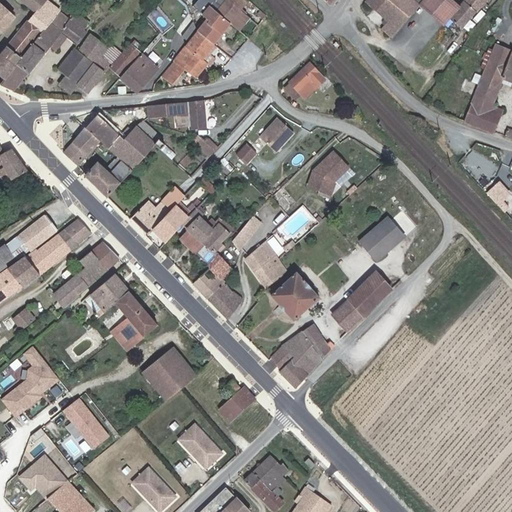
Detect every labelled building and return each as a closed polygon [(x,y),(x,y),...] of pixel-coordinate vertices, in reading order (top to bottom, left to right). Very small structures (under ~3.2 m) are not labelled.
[(48,0),(36,0),(30,8),(37,13),(47,1),(48,0)] [(218,0),(200,0),(194,8),(208,21),(199,33),(217,47),(233,25),(212,7),(218,0)] [(242,12),(228,0),(218,0),(212,7),(233,25),(242,12)] [(228,0),(242,12),(250,3),(246,0),(228,0)] [(419,4),(422,0),(363,0),(384,19),(377,26),(386,34),(417,2),(419,4)] [(448,15),(458,4),(452,0),(422,0),(419,4),(440,24),(448,15)] [(461,0),(458,4),(448,15),(460,24),(475,6),(476,7),(480,2),(479,1),(480,0),(461,0)] [(29,23),(44,34),(61,12),(52,5),(47,1),(37,13),(29,23)] [(0,37),(11,25),(0,15),(0,14),(7,6),(1,2),(0,3),(0,37)] [(0,14),(0,15),(11,25),(19,16),(7,6),(0,14)] [(52,47),(62,34),(71,21),(61,12),(44,34),(36,44),(18,66),(30,74),(31,75),(52,47)] [(251,20),(242,12),(233,25),(242,33),(251,20)] [(71,21),(62,34),(77,45),(81,41),(88,32),(85,30),(90,24),(82,20),(75,17),(71,21)] [(0,57),(0,74),(7,80),(18,66),(36,44),(44,34),(29,23),(0,57)] [(217,47),(199,33),(169,69),(163,76),(174,85),(187,71),(203,82),(214,68),(217,71),(223,63),(214,57),(219,50),(219,49),(217,47)] [(85,44),(102,57),(109,48),(92,35),(85,44)] [(501,70),(503,65),(510,47),(493,40),(461,118),(491,129),(500,106),(489,102),(498,79),(500,74),(496,73),(497,70),(499,69),(501,70)] [(113,66),(102,57),(85,44),(80,51),(76,48),(61,70),(68,76),(61,85),(74,94),(81,85),(89,92),(96,84),(98,86),(113,66)] [(123,78),(143,56),(132,46),(113,69),(123,78)] [(511,47),(510,47),(503,65),(511,68),(511,47)] [(144,55),(143,56),(123,78),(122,79),(139,93),(160,69),(144,55)] [(312,78),(318,85),(326,77),(325,76),(312,62),(296,76),(311,92),(313,90),(306,83),(312,78)] [(511,68),(503,65),(501,70),(499,69),(497,70),(496,73),(500,74),(511,79),(511,68)] [(18,66),(7,80),(3,85),(15,92),(30,74),(18,66)] [(303,87),(292,75),(286,80),(298,92),(303,87)] [(306,83),(313,90),(318,85),(312,78),(306,83)] [(190,113),(191,127),(207,126),(205,99),(198,100),(148,105),(149,117),(190,113)] [(111,147),(135,169),(157,144),(155,142),(136,125),(124,137),(98,114),(88,126),(102,140),(111,147)] [(273,151),(291,132),(276,117),(258,137),(273,151)] [(511,125),(505,123),(502,132),(511,135),(511,125)] [(102,140),(88,126),(65,151),(79,165),(89,155),(102,140)] [(202,134),(195,142),(210,155),(217,147),(202,134)] [(102,140),(89,155),(92,157),(95,154),(104,155),(111,147),(102,140)] [(259,150),(248,141),(238,152),(248,162),(259,150)] [(30,168),(13,147),(2,154),(8,165),(15,177),(30,168)] [(327,182),(342,168),(328,152),(307,171),(303,191),(325,195),(327,182)] [(133,170),(123,161),(110,174),(98,163),(87,175),(109,197),(133,170)] [(507,191),(497,179),(483,192),(493,204),(507,191)] [(173,204),(175,202),(183,194),(173,184),(152,206),(145,199),(129,215),(146,232),(152,225),(172,204),(173,204)] [(172,204),(152,225),(166,238),(181,222),(186,217),(185,216),(187,214),(175,202),(173,204),(172,204)] [(186,217),(181,222),(187,227),(179,236),(194,251),(203,242),(209,235),(206,231),(210,226),(193,208),(187,214),(185,216),(186,217)] [(59,228),(47,213),(21,235),(29,246),(32,249),(59,228)] [(254,214),(232,241),(241,249),(263,222),(254,214)] [(405,233),(387,214),(359,240),(377,259),(405,233)] [(67,228),(79,242),(93,232),(81,218),(67,228)] [(209,235),(203,242),(213,250),(219,243),(217,241),(227,230),(217,219),(210,226),(206,231),(209,235)] [(79,242),(67,228),(61,234),(72,247),(79,242)] [(0,302),(37,275),(72,247),(61,234),(39,251),(38,249),(27,258),(26,256),(0,274),(0,302)] [(279,257),(266,239),(247,257),(264,282),(267,287),(281,276),(275,267),(282,261),(279,257)] [(100,258),(111,248),(103,240),(92,249),(100,258)] [(0,265),(11,257),(8,253),(0,242),(0,265)] [(213,250),(203,242),(194,251),(205,261),(214,251),(213,250)] [(32,249),(29,246),(15,254),(18,258),(32,249)] [(120,257),(111,248),(100,258),(108,268),(120,257)] [(87,266),(91,271),(97,278),(108,268),(100,258),(92,249),(81,258),(87,266)] [(214,251),(205,261),(208,264),(220,276),(231,266),(214,251)] [(288,270),(282,261),(275,267),(281,276),(288,270)] [(202,294),(218,278),(220,276),(208,264),(191,281),(202,294)] [(91,271),(87,266),(79,272),(84,278),(91,271)] [(321,295),(298,270),(272,293),(295,318),(321,295)] [(97,278),(91,271),(84,278),(90,285),(97,278)] [(392,287),(377,271),(351,298),(335,314),(347,328),(362,316),(392,287)] [(84,278),(79,272),(69,280),(80,294),(90,285),(84,278)] [(118,302),(130,291),(115,273),(113,274),(102,284),(91,293),(98,302),(94,306),(97,311),(95,313),(99,317),(118,302)] [(218,278),(202,294),(225,317),(240,298),(230,290),(218,278)] [(80,294),(69,280),(55,292),(66,305),(80,294)] [(157,323),(130,291),(118,302),(129,315),(132,319),(123,327),(135,341),(157,323)] [(98,302),(91,293),(86,297),(94,306),(98,302)] [(47,302),(42,296),(37,301),(41,306),(47,302)] [(13,318),(23,329),(36,316),(26,305),(13,318)] [(332,347),(329,343),(315,325),(306,331),(314,342),(313,344),(323,357),(332,347)] [(273,356),(284,369),(295,359),(307,347),(299,336),(286,345),(273,356)] [(196,373),(172,344),(151,361),(142,368),(166,398),(181,385),(196,373)] [(60,379),(32,346),(23,353),(35,369),(0,397),(15,415),(60,379)] [(215,356),(207,348),(203,352),(210,360),(215,356)] [(295,359),(284,369),(282,371),(297,386),(308,373),(295,359)] [(240,385),(233,377),(226,384),(233,392),(240,385)] [(256,396),(244,384),(233,395),(220,406),(231,419),(256,396)] [(110,435),(80,398),(64,411),(94,448),(110,435)] [(196,424),(180,438),(201,461),(209,453),(215,459),(223,452),(196,424)] [(215,459),(209,453),(201,461),(207,467),(215,459)] [(283,463),(272,453),(246,478),(276,510),(285,502),(280,496),(286,491),(281,485),(288,479),(285,475),(292,468),(285,461),(283,463)] [(68,480),(44,454),(19,476),(32,491),(36,487),(47,499),(68,480)] [(150,467),(134,482),(156,504),(163,497),(169,503),(177,496),(150,467)] [(92,511),(96,509),(70,480),(50,497),(63,511),(92,511)] [(250,511),(251,511),(227,485),(200,511),(250,511)] [(307,487),(306,486),(297,500),(300,502),(292,511),(328,511),(333,505),(308,487),(307,487)] [(129,503),(122,496),(113,504),(120,511),(129,503)] [(169,503),(163,497),(156,504),(161,510),(169,503)]
